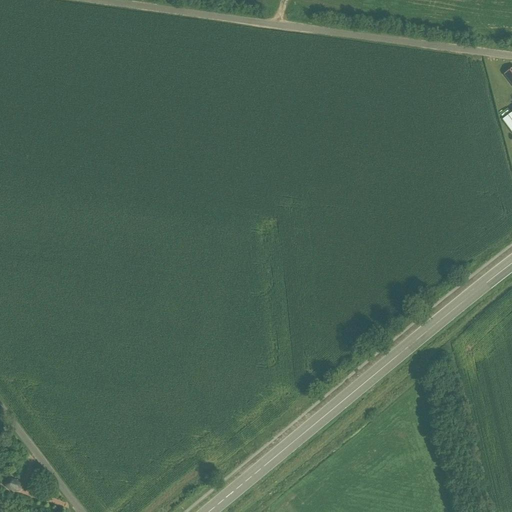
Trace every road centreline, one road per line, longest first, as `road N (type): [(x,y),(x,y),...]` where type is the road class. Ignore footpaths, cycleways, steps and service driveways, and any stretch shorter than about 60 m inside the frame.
road 1 (unclassified): [(115,0),(511,53)]
road 2 (secondary): [(209,511),(511,263)]
road 3 (unclassified): [(0,393),(84,511)]
